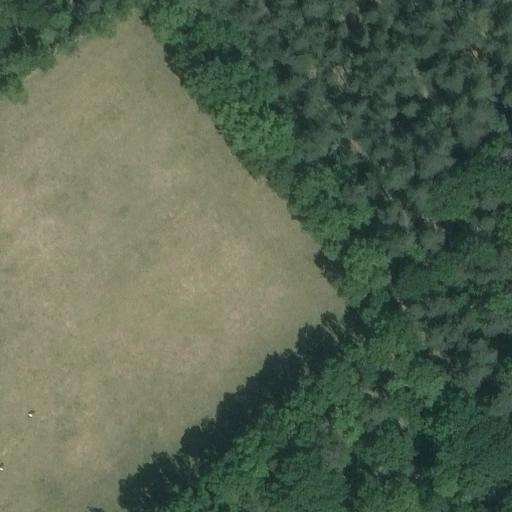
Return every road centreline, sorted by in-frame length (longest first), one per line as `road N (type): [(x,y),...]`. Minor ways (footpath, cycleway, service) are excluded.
road 1 (track): [(511,480),(418,361),(413,328),(511,85)]
road 2 (track): [(185,0),(413,328)]
